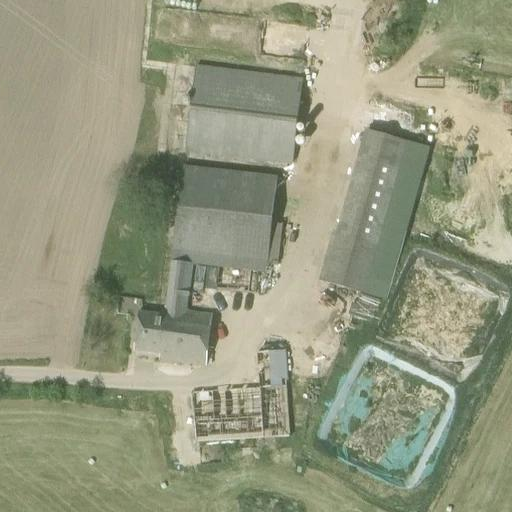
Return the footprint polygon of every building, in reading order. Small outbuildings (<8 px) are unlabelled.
[(293,166),(303,78),(196,66),(186,153),(293,166)] [(272,225),(274,212),(278,177),(182,166),(178,201),(165,314),(141,311),(136,351),(160,354),(159,362),(207,367),(213,314),(188,311),(193,263),(219,266),(216,289),(249,293),(252,270),(267,271),(267,265),(272,225)] [(272,225),(267,265),(278,266),(283,226),(272,225)] [(378,312),(381,301),(360,294),(357,305),(352,304),(348,316),(373,323),(376,311),(378,312)] [(258,450),(258,441),(290,439),(285,352),(256,354),(258,388),(193,392),(197,444),(228,442),(229,451),(258,450)]
